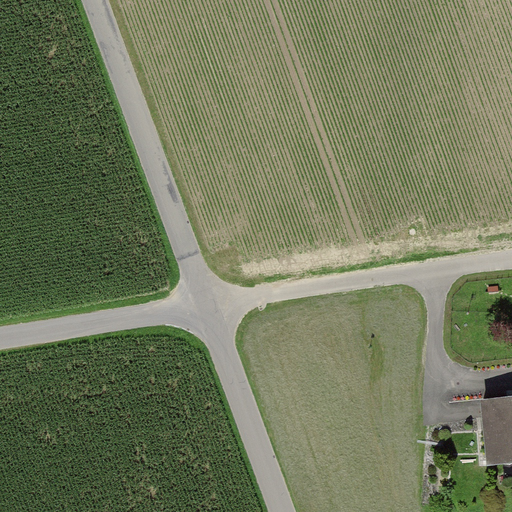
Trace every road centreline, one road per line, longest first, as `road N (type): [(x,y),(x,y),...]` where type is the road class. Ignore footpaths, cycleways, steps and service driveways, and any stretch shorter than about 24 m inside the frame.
road 1 (tertiary): [(94,0),(206,307)]
road 2 (track): [(511,258),(206,307)]
road 3 (tertiary): [(206,307),(284,511)]
road 4 (unclassified): [(206,307),(0,341)]
